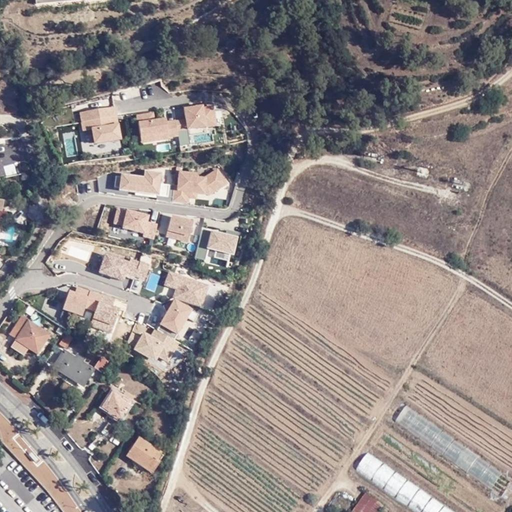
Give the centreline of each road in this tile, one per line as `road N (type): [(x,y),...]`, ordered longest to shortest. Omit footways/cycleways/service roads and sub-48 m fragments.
road 1 (residential): [(160,511),(203,382),(254,281),(271,215)]
road 2 (unclassified): [(271,215),(299,139),(464,103),(511,71)]
road 3 (residential): [(271,215),(296,212),(393,246),(456,271),(511,306)]
road 4 (tertiary): [(110,511),(68,445),(0,387)]
road 5 (tertiary): [(0,408),(84,511)]
